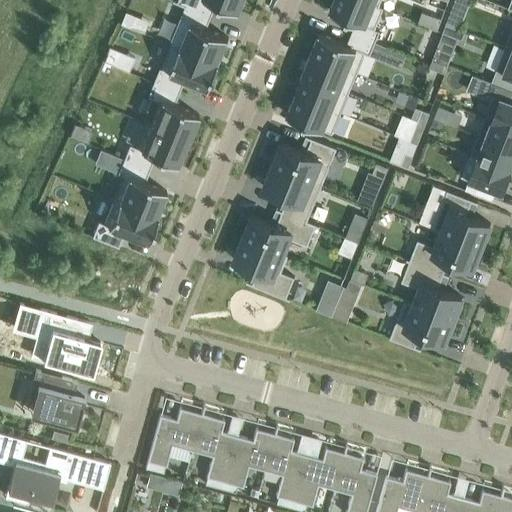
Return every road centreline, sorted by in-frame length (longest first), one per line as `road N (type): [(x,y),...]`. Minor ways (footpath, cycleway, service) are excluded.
road 1 (residential): [(148,364),(289,0)]
road 2 (residential): [(472,453),(148,364)]
road 3 (residential): [(511,336),(472,453)]
